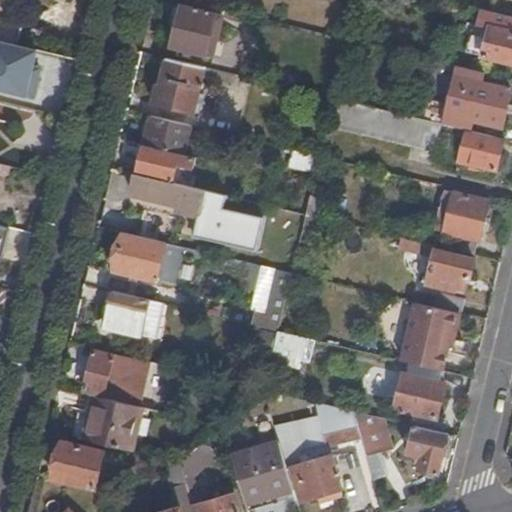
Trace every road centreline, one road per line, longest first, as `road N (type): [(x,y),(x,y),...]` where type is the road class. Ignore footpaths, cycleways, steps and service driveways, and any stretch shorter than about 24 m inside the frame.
road 1 (residential): [(0,488),(119,0)]
road 2 (residential): [(511,336),(481,464),(485,511)]
